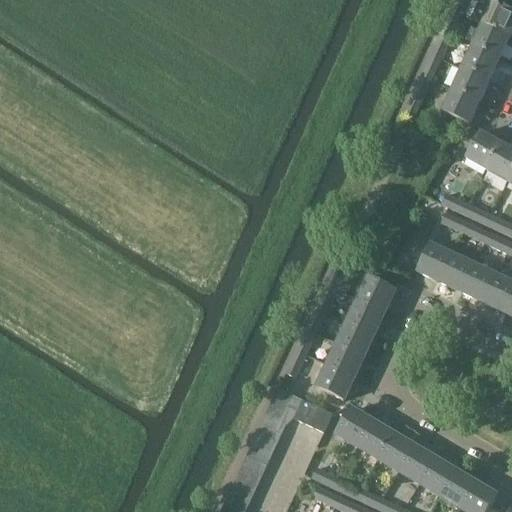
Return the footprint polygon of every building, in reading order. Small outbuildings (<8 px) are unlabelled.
[(458,0),(452,14),(462,18),(464,19),(473,0),(458,0)] [(471,23),(482,28),(510,40),(511,35),(511,14),(482,0),(471,23)] [(452,14),(442,36),(452,40),(462,18),(452,14)] [(482,28),(472,50),(500,62),(510,40),(482,28)] [(442,36),(432,57),(442,62),(452,40),(442,36)] [(472,50),(462,71),(490,84),(500,62),(472,50)] [(432,57),(421,79),(432,84),(442,62),(432,57)] [(462,71),(452,93),(480,106),(490,84),(462,71)] [(432,84),(421,79),(411,101),(422,106),(432,84)] [(480,106),(452,93),(442,116),(470,128),(480,106)] [(466,162),(488,174),(502,147),(481,135),(466,162)] [(488,174),(509,186),(511,179),(511,152),(502,147),(488,174)] [(442,207),(464,218),(469,208),(447,198),(442,207)] [(464,218),(486,228),(491,218),(469,208),(464,218)] [(441,226),(463,236),(468,226),(446,216),(441,226)] [(486,228),(508,238),(511,229),(511,228),(491,218),(486,228)] [(463,236),(485,246),(490,237),(468,226),(463,236)] [(485,246),(507,257),(511,247),(490,237),(485,246)] [(418,276),(440,286),(453,259),(431,248),(418,276)] [(440,286),(462,296),(475,269),(453,259),(440,286)] [(337,267),(327,289),(337,294),(347,271),(337,267)] [(462,296),(484,307),(497,279),(475,269),(462,296)] [(484,307),(506,317),(511,302),(511,286),(497,279),(484,307)] [(370,282),(359,304),(385,316),(395,294),(370,282)] [(327,289),(317,311),(326,315),(337,294),(327,289)] [(359,304),(349,326),(375,338),(385,316),(359,304)] [(317,311),(306,332),(316,337),(326,315),(317,311)] [(349,326),(339,348),(364,360),(375,338),(349,326)] [(306,332),(296,354),(306,359),(316,337),(306,332)] [(339,348),(329,369),(354,381),(364,360),(339,348)] [(296,354),(286,377),(296,381),(306,359),(296,354)] [(354,381),(329,369),(318,392),(344,404),(354,381)] [(278,392),(266,419),(286,429),(292,421),(301,403),(278,392)] [(312,408),(301,403),(292,421),(303,426),(312,408)] [(322,412),(312,408),(303,426),(313,431),(322,412)] [(333,417),(322,412),(313,431),(324,436),(333,417)] [(336,438),(357,451),(373,425),(351,413),(336,438)] [(266,419),(261,430),(281,439),(286,429),(266,419)] [(357,451),(378,463),(393,437),(373,425),(357,451)] [(261,430),(256,440),(277,449),(281,439),(261,430)] [(378,463),(399,476),(414,450),(393,437),(378,463)] [(256,440),(251,450),(272,460),(277,449),(256,440)] [(251,450),(247,460),(267,470),(272,460),(251,450)] [(399,476),(419,488),(435,462),(414,450),(399,476)] [(247,460),(242,471),(262,480),(267,470),(247,460)] [(419,488),(440,500),(455,474),(435,462),(419,488)] [(242,471),(237,481),(257,490),(262,480),(242,471)] [(312,481),(334,492),(339,482),(317,471),(312,481)] [(440,500),(460,511),(476,486),(455,474),(440,500)] [(237,481),(232,491),(253,501),(257,490),(237,481)] [(334,492),(356,502),(361,492),(339,482),(334,492)] [(460,511),(489,511),(490,511),(497,499),(476,486),(460,511)] [(232,491),(228,501),(248,511),(253,501),(232,491)] [(314,501),(336,511),(340,502),(318,491),(314,501)] [(356,502),(377,511),(378,511),(383,502),(361,492),(356,502)] [(228,501),(223,511),(247,511),(248,511),(228,501)] [(336,511),(362,511),(340,502),(336,511)] [(378,511),(403,511),(383,502),(378,511)]
